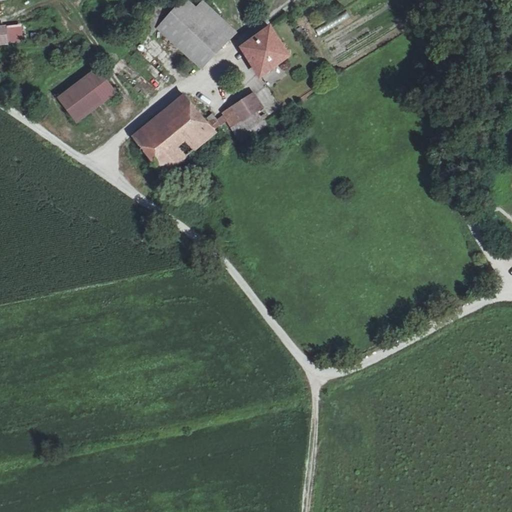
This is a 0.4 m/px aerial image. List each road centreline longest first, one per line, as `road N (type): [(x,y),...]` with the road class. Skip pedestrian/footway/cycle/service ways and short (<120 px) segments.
road 1 (unclassified): [(0,104),(205,243),(315,374),(507,291),(447,154),(436,99),(437,65),(465,0)]
road 2 (track): [(315,374),(309,511)]
